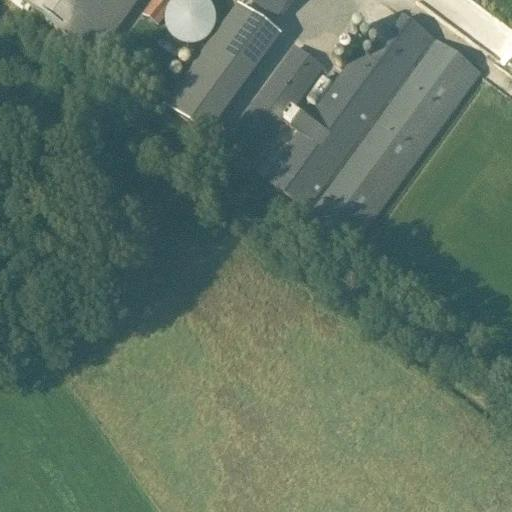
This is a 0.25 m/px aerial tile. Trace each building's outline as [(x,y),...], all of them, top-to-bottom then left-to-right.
[(12,0),(98,62),(142,0),(12,0)] [(161,28),(178,2),(174,0),(159,0),(147,19),(161,28)] [(249,0),(279,22),(294,0),(249,0)] [(172,2),(171,47),(215,48),(216,3),(172,2)] [(241,11),(228,30),(259,52),(273,34),(241,11)] [(263,183),(314,221),(441,49),(434,44),(403,21),(371,64),(358,55),(263,183)] [(441,49),(314,221),(355,251),(482,77),(441,49)] [(323,72),(294,51),(224,148),(253,170),(323,72)]
